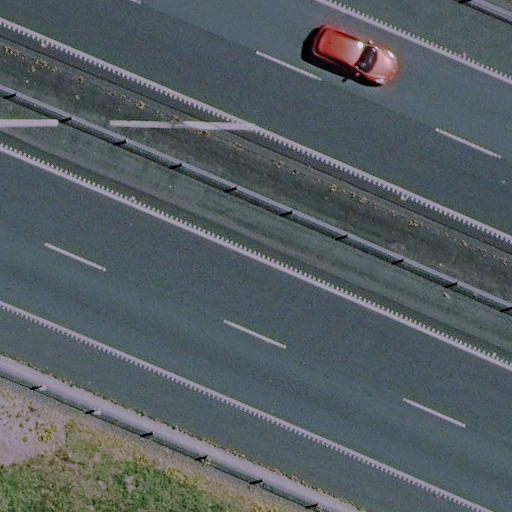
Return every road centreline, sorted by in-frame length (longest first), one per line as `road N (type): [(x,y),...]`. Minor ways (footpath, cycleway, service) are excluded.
road 1 (motorway): [(511,454),(0,244)]
road 2 (motorway): [(148,0),(511,148)]
